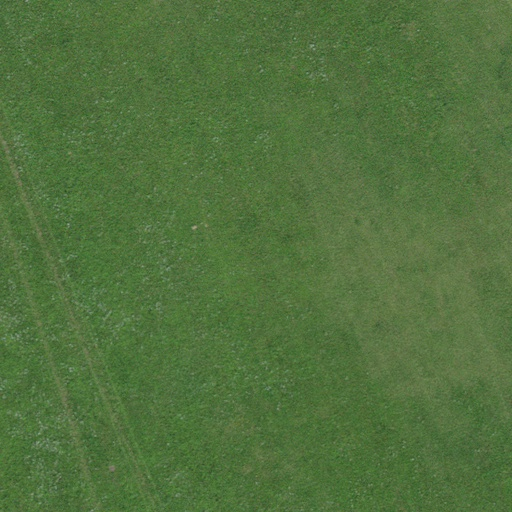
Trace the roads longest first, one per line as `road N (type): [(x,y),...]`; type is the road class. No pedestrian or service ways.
road 1 (motorway): [(191,511),(0,22)]
road 2 (motorway): [(0,358),(60,511)]
